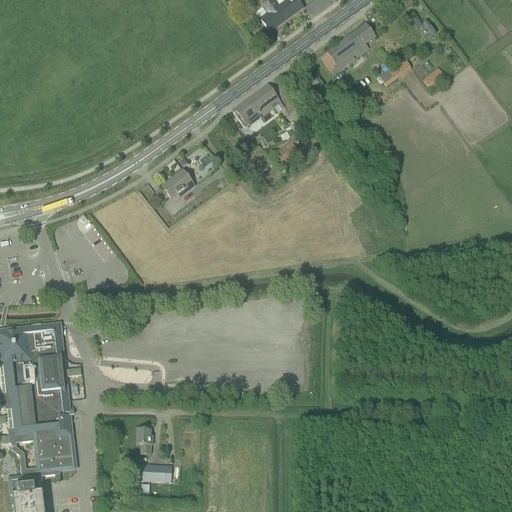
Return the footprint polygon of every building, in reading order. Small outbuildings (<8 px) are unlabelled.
[(273,0),(262,9),(267,16),(260,20),(270,33),(303,9),(299,4),(300,3),(299,2),(298,2),(296,0),(275,0),(274,1),(273,0)] [(422,25),(431,38),(436,35),(427,22),(422,25)] [(366,25),(320,59),(332,77),(355,61),(353,59),(356,57),(357,59),(369,50),(365,45),(375,38),(366,25)] [(386,88),(416,66),(411,59),(405,63),(404,61),(379,79),(386,88)] [(423,82),(430,91),(445,79),(438,70),(423,82)] [(248,128),(274,110),(272,107),(279,102),(268,87),(235,111),(248,128)] [(339,130),(341,133),(342,134),(352,127),(349,123),(339,130)] [(311,153),(302,137),(274,153),(283,169),(311,153)] [(266,193),(283,177),(257,147),(239,162),(266,193)] [(184,160),(179,164),(182,169),(187,165),(184,160)] [(179,200),(195,189),(183,172),(162,188),(172,201),(177,197),(179,200)] [(228,177),(224,181),(233,191),(238,187),(228,177)] [(89,325),(90,333),(99,332),(109,330),(108,322),(98,324),(89,325)] [(22,480),(10,481),(11,497),(12,511),(43,511),(39,478),(60,476),(59,471),(72,470),(75,470),(65,379),(81,377),(79,362),(63,364),(59,326),(0,332),(0,382),(3,406),(6,405),(11,445),(12,451),(19,458),(22,480)] [(152,447),(152,437),(150,437),(150,431),(137,430),(136,446),(141,447),(141,456),(150,457),(150,447),(152,447)] [(171,484),(172,469),(172,468),(136,466),(135,482),(171,484)]
